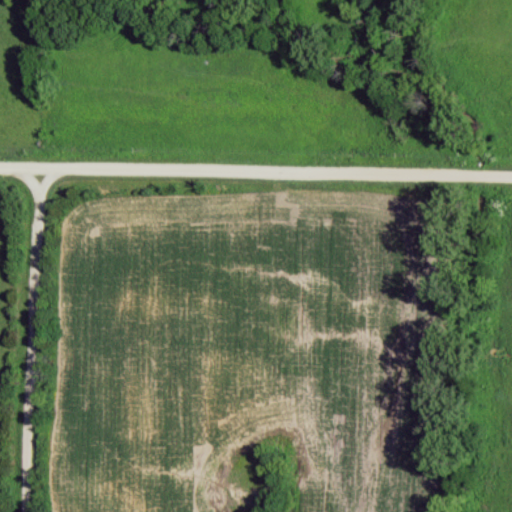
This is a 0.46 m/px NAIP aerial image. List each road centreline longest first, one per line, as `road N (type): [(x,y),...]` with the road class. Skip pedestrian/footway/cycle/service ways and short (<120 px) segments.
road 1 (residential): [(511,176),(0,173)]
road 2 (residential): [(20,511),(35,174)]
